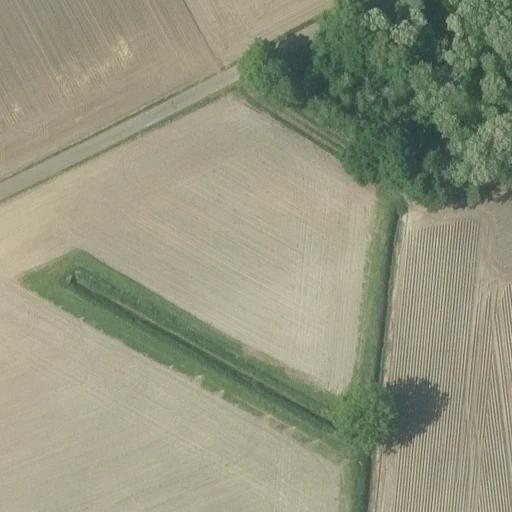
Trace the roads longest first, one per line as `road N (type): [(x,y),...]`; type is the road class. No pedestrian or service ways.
road 1 (unclassified): [(372,0),(0,193)]
road 2 (track): [(230,76),(426,204)]
